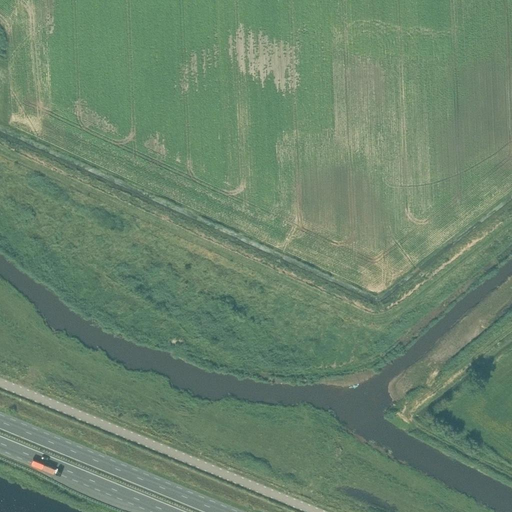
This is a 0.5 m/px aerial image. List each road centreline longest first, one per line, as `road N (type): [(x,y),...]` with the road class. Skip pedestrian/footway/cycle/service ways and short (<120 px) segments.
road 1 (track): [(511,242),(363,360),(333,368),(0,140)]
road 2 (unclassified): [(0,382),(315,511)]
road 3 (track): [(511,328),(402,415),(511,480)]
road 4 (trunk): [(218,511),(0,422)]
road 5 (trunk): [(0,443),(167,511)]
